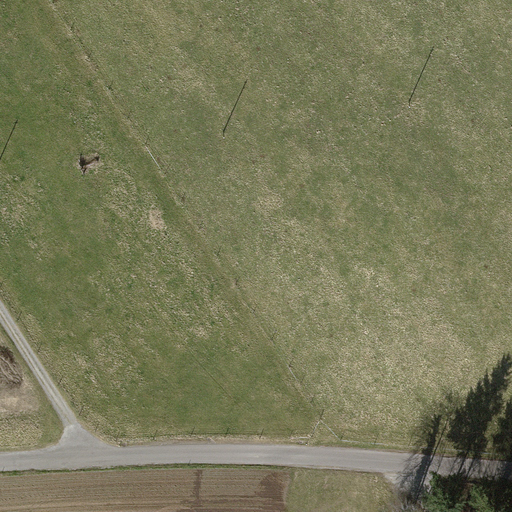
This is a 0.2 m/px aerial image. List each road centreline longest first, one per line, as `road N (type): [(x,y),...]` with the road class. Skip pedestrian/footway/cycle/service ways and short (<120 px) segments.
road 1 (tertiary): [(511,471),(260,454),(0,462)]
road 2 (track): [(95,457),(0,310)]
